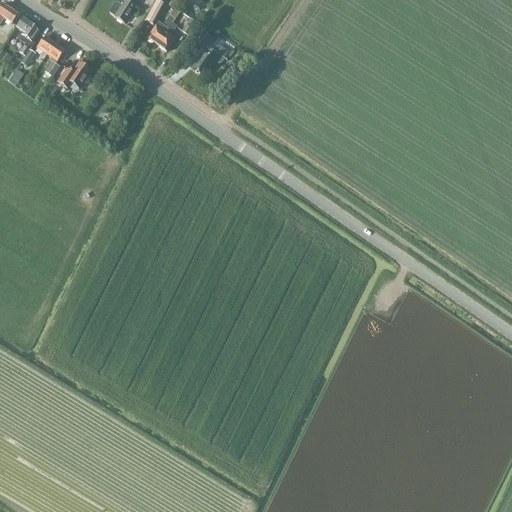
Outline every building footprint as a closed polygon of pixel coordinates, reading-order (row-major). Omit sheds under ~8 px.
[(123,25),(136,4),(133,2),(133,0),(122,0),(119,6),(116,4),(113,4),(109,12),(109,14),(111,15),(111,16),(114,17),(113,18),(123,25)] [(163,6),(155,2),(145,22),(152,26),(163,6)] [(0,24),(3,20),(11,26),(17,17),(0,5),(0,24)] [(156,47),(171,24),(174,20),(169,16),(162,27),(157,24),(146,40),(156,47)] [(190,19),(181,32),(187,36),(195,23),(190,19)] [(21,20),(15,29),(20,33),(16,39),(24,45),(19,54),(23,57),(24,58),(34,44),(31,42),(38,32),(34,29),(34,28),(32,26),(31,26),(26,23),(26,22),(24,20),(22,21),(21,20)] [(165,53),(174,40),(169,37),(171,34),(172,34),(176,28),(171,24),(156,47),(165,53)] [(200,54),(191,67),(192,68),(190,71),(202,79),(212,64),(214,64),(217,65),(219,64),(221,63),(223,61),(224,60),(226,62),(226,61),(206,47),(211,40),(200,33),(192,45),(204,54),(203,56),(200,54)] [(40,56),(41,54),(46,57),(54,45),(44,38),(35,50),(36,50),(35,53),(40,56)] [(64,53),(54,45),(46,57),(50,60),(49,62),(50,63),(43,73),(52,79),(59,68),(55,65),(64,53)] [(29,52),(20,65),(25,68),(34,55),(29,52)] [(66,91),(70,86),(77,90),(90,73),(78,64),(71,75),(65,71),(56,84),(66,91)]
